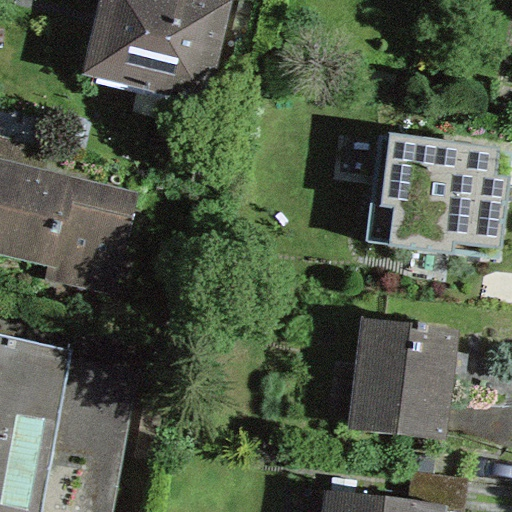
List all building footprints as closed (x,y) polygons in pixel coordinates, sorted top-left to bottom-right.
[(222,10),(180,0),(110,0),(98,56),(94,70),(201,96),(222,10)] [(0,142),(43,152),(51,120),(0,107),(0,142)] [(509,157),(383,141),(370,240),(418,246),(419,231),(448,235),(447,249),(464,251),(463,259),(483,262),(484,254),(497,256),(498,241),(509,157)] [(49,273),(113,288),(130,218),(127,218),(70,204),(73,190),(41,182),(48,153),(43,152),(0,142),(0,245),(53,258),(49,273)] [(370,326),(366,361),(365,361),(364,364),(365,364),(379,366),(371,430),(439,439),(439,435),(438,435),(439,428),(446,371),(460,371),(462,354),(449,351),(451,337),(452,337),(452,333),(426,330),(427,326),(419,325),(418,329),(370,323),(369,326),(370,326)] [(0,511),(111,511),(137,371),(55,356),(56,351),(0,341),(0,511)] [(338,511),(443,511),(444,510),(456,511),(464,511),(469,480),(412,473),(408,502),(325,492),(325,495),(341,497),(338,511)]
